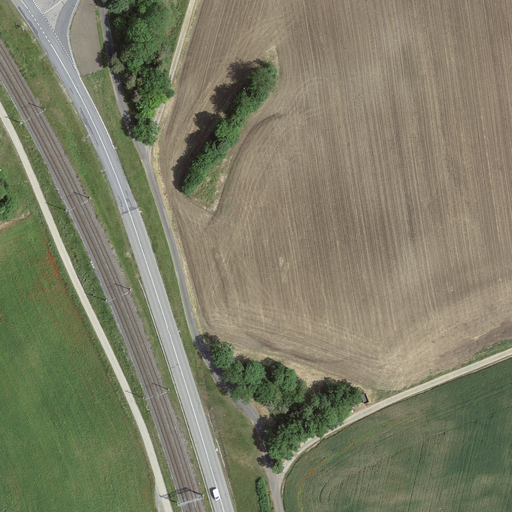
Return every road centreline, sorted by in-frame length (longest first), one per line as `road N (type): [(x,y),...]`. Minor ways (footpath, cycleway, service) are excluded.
road 1 (unclassified): [(101,0),(124,113),(193,327),(260,426),(279,511)]
road 2 (primary): [(35,19),(88,112),(129,211),(224,511)]
road 3 (unclassified): [(169,511),(142,426),(0,108)]
road 4 (track): [(272,483),(306,443),(352,417),(511,351)]
road 5 (track): [(192,0),(158,122),(142,151)]
